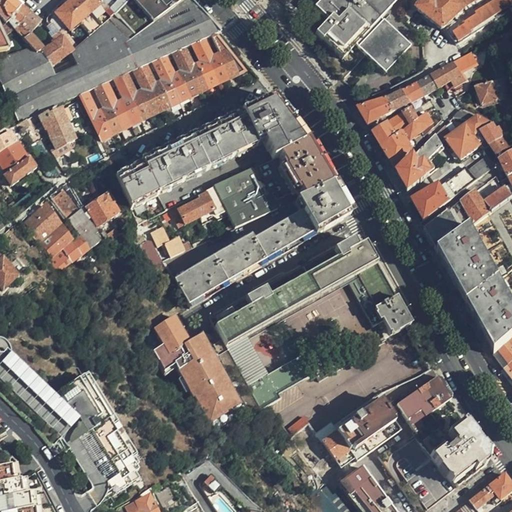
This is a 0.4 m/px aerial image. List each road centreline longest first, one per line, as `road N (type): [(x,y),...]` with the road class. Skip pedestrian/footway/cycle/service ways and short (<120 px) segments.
road 1 (tertiary): [(511,417),(337,112)]
road 2 (tertiary): [(370,218),(511,455)]
road 3 (residential): [(370,218),(193,317)]
road 4 (residential): [(277,77),(121,153)]
road 5 (tertiary): [(277,77),(317,125),(370,218)]
road 6 (residential): [(337,112),(448,59),(429,29)]
road 7 (residential): [(257,511),(213,468),(190,475),(213,511)]
road 8 (tertiary): [(0,407),(43,455),(72,511)]
